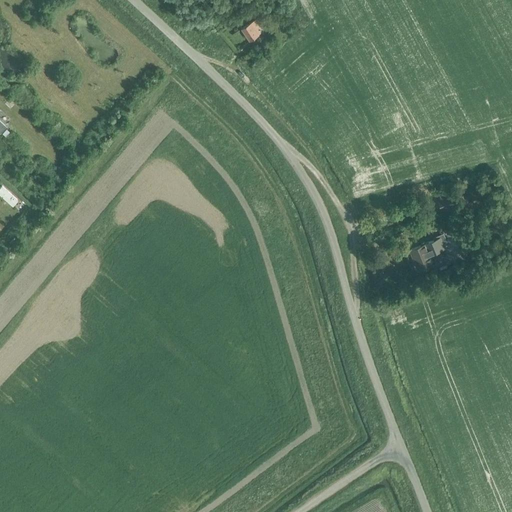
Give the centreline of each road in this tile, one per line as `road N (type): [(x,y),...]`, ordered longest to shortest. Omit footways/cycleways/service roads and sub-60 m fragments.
road 1 (unclassified): [(399,444),(306,182),(272,133),(138,0)]
road 2 (unclassified): [(299,511),(399,444)]
